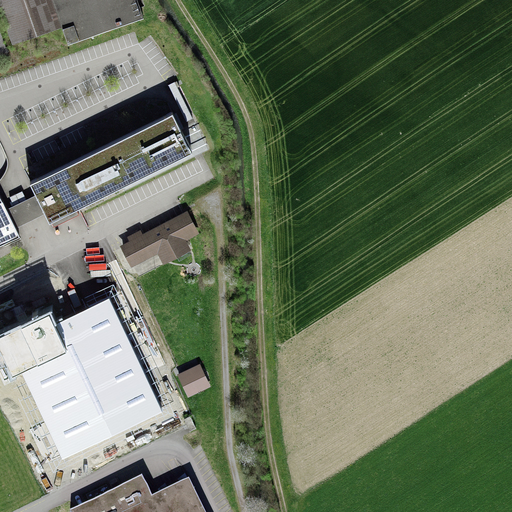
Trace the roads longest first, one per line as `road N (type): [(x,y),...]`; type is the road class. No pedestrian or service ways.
road 1 (track): [(178,0),(243,107),(252,137),(267,429),(284,511)]
road 2 (track): [(243,511),(228,450),(218,196)]
